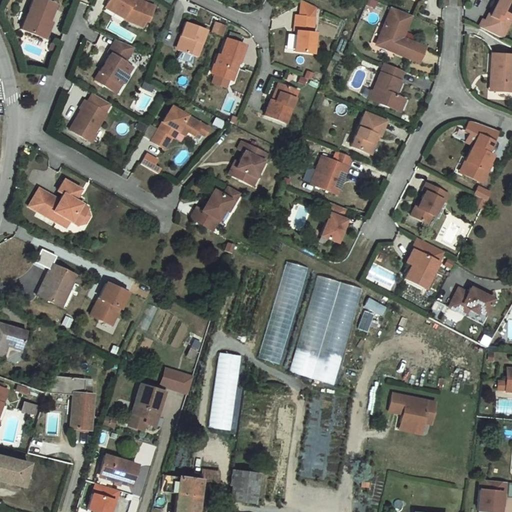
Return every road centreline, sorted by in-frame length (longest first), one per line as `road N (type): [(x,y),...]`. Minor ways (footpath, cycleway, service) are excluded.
road 1 (residential): [(167,212),(32,137)]
road 2 (residential): [(444,101),(378,223)]
road 3 (residential): [(77,25),(32,137)]
